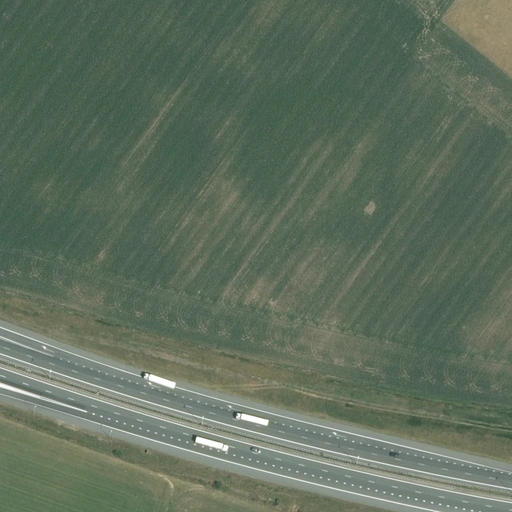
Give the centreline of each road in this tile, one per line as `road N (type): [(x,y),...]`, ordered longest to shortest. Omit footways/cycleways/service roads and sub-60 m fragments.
road 1 (motorway): [(511,482),(348,449),(50,363)]
road 2 (motorway): [(89,405),(277,459),(511,510)]
